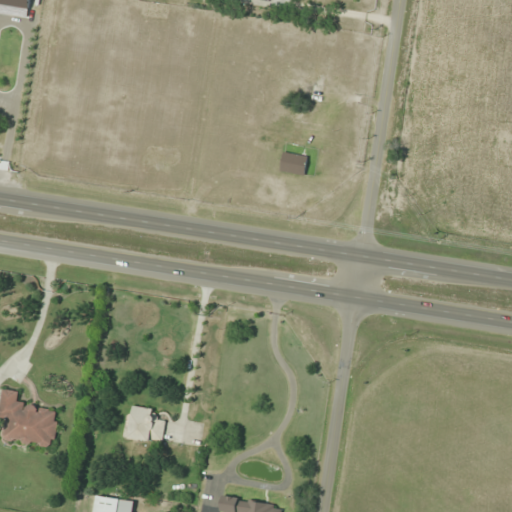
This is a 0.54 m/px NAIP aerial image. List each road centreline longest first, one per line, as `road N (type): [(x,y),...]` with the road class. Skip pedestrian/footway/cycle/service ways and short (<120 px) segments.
road 1 (primary): [(0,240),(511,322)]
road 2 (primary): [(511,279),(0,198)]
road 3 (tertiary): [(363,256),(401,0)]
road 4 (tertiary): [(322,511),(363,256)]
